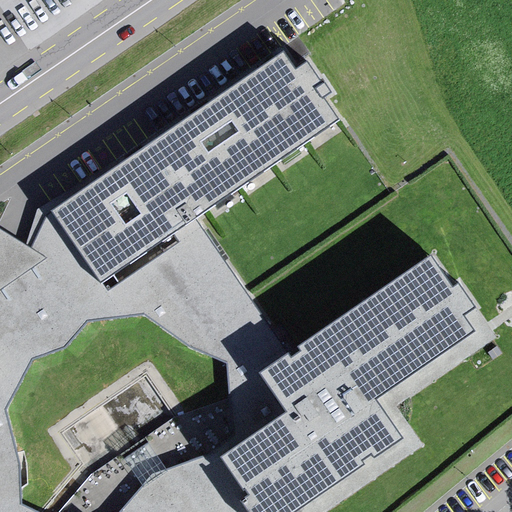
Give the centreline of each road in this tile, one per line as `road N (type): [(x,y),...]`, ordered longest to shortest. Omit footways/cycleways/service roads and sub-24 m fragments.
road 1 (primary): [(0,114),(167,0)]
road 2 (primary): [(134,0),(0,91)]
